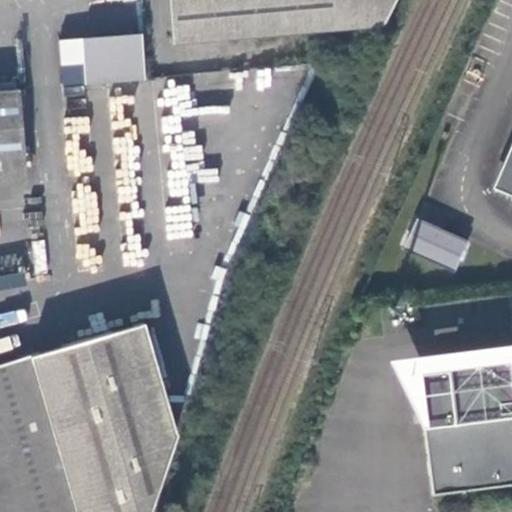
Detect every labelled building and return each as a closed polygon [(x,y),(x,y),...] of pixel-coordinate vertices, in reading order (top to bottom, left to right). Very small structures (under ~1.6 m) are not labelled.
[(361,24),(374,0),(163,0),(166,41),(361,24)] [(144,33),(79,39),(83,84),(148,79),(144,33)] [(17,90),(0,91),(0,168),(24,166),(17,90)] [(511,153),(497,191),(511,197),(511,153)] [(0,188),(26,185),(24,166),(0,168),(0,188)] [(464,243),(416,221),(404,249),(452,270),(464,243)] [(148,320),(0,363),(0,511),(149,511),(177,421),(148,320)] [(425,440),(432,495),(511,485),(511,356),(432,367),(427,368),(423,371),(421,373),(420,375),(418,380),(418,384),(425,440)]
